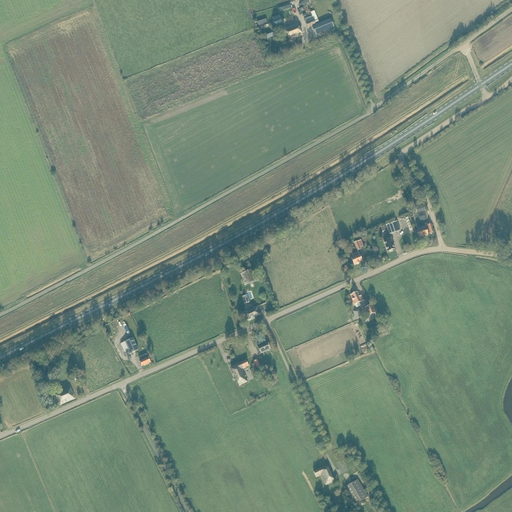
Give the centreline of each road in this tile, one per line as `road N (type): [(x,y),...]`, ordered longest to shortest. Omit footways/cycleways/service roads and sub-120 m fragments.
road 1 (primary): [(0,358),(291,206),(480,85)]
road 2 (unclassified): [(0,316),(366,115),(463,44)]
road 3 (unclassified): [(120,384),(441,248)]
road 4 (unclassified): [(441,248),(401,154),(487,99)]
road 5 (unclassified): [(185,511),(120,384)]
road 6 (unclassified): [(0,437),(120,384)]
